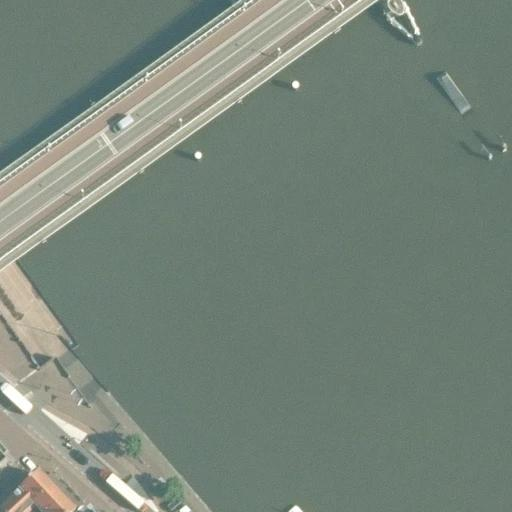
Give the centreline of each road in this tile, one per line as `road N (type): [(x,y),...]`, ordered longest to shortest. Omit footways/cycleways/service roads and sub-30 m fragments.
road 1 (tertiary): [(0,225),(316,0)]
road 2 (tertiary): [(137,511),(0,386)]
